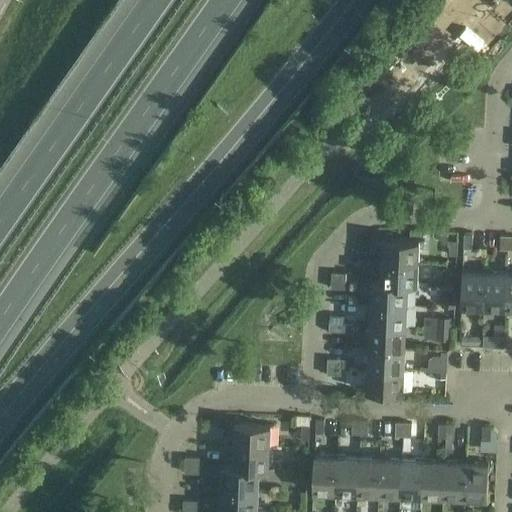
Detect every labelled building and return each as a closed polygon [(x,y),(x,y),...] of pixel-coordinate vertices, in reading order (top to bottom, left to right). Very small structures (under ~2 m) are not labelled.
[(472,234),(464,234),(463,248),(471,248),(472,234)] [(508,250),(508,235),(500,235),(500,249),(508,250)] [(382,260),(418,262),(419,240),(383,238),(382,260)] [(457,256),(457,241),(449,241),(448,255),(457,256)] [(382,260),(381,281),(381,282),(407,283),(407,284),(417,285),(418,262),(382,260)] [(484,307),(485,271),(463,270),(461,306),(484,307)] [(507,272),(485,271),(484,307),(505,308),(507,272)] [(331,280),(345,281),(345,273),(331,273),(331,280)] [(345,273),(345,281),(360,282),(361,274),(345,273)] [(345,281),(331,280),(330,288),(345,288),(345,281)] [(407,305),(407,284),(407,283),(381,282),(381,281),(371,281),(370,304),(407,305)] [(441,294),(441,307),(454,307),(454,294),(441,294)] [(406,327),(407,305),(370,304),(369,325),(406,327)] [(329,323),(343,324),(343,316),(329,315),(329,323)] [(451,318),(437,317),(437,328),(451,329),(451,318)] [(343,324),(329,323),(329,331),(343,332),(343,324)] [(369,325),(368,347),(405,348),(406,327),(369,325)] [(437,340),(451,340),(451,329),(437,328),(437,340)] [(404,370),(405,348),(368,347),(367,368),(404,370)] [(327,366),(341,367),(342,359),(327,359),(327,366)] [(341,367),(327,366),(327,374),(341,375),(341,367)] [(403,393),(404,370),(367,368),(366,391),(403,393)] [(315,418),(315,433),(323,433),(323,419),(315,418)] [(359,434),(360,420),(352,420),(351,434),(359,434)] [(360,420),(359,434),(367,435),(367,420),(360,420)] [(402,436),(403,422),(395,422),(394,436),(402,436)] [(403,422),(402,436),(410,437),(411,422),(403,422)] [(233,445),(269,447),(270,424),(234,423),(233,445)] [(446,438),(446,424),(438,423),(438,438),(446,438)] [(446,424),(446,438),(453,438),(454,424),(446,424)] [(489,440),(490,426),(482,425),(481,440),(489,440)] [(301,426),(300,440),(308,440),(309,426),(301,426)] [(233,445),(232,466),(232,467),(259,468),(259,469),(268,470),(269,447),(233,445)] [(335,492),(337,455),(314,454),(312,491),(335,492)] [(358,456),(337,455),(335,492),(356,493),(358,456)] [(380,457),(358,456),(356,493),(378,494),(380,457)] [(401,458),(380,457),(378,494),(400,495),(401,458)] [(423,459),(401,458),(400,495),(421,496),(423,459)] [(445,460),(423,459),(421,496),(443,497),(445,460)] [(466,461),(445,460),(443,497),(464,498),(466,461)] [(466,461),(464,498),(487,499),(489,462),(466,461)] [(198,465),(184,465),(184,473),(198,474),(198,465)] [(258,490),(259,469),(259,468),(232,467),(232,466),(222,466),(221,489),(258,490)] [(257,511),(258,490),(221,489),(220,510),(257,511)] [(182,508),(196,509),(197,501),(183,500),(182,508)]
